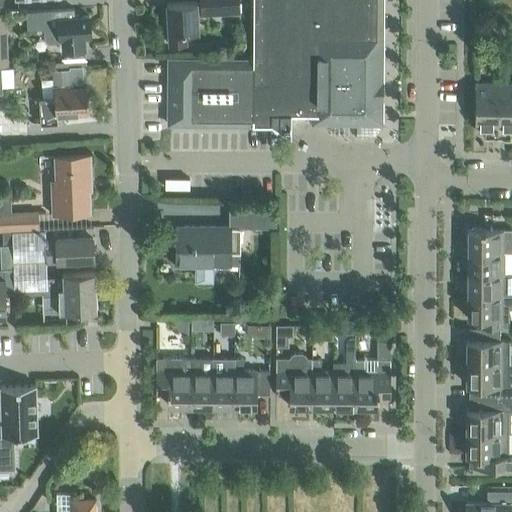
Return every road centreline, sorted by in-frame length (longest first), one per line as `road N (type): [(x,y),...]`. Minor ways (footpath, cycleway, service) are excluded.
road 1 (residential): [(125,360),(120,0)]
road 2 (residential): [(130,447),(429,446)]
road 3 (residential): [(429,446),(428,169)]
road 4 (residential): [(428,169),(428,0)]
road 5 (residential): [(11,511),(81,412),(128,405)]
road 6 (residential): [(125,360),(0,363)]
